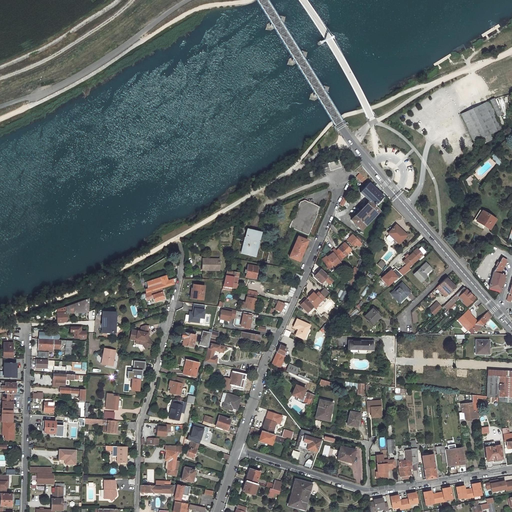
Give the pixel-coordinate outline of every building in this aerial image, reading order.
[(493,99),(460,113),(475,147),(478,146),(476,142),(479,141),(481,145),(493,140),(491,135),(502,130),(500,125),(504,123),(493,99)] [(495,154),(493,156),(500,164),(503,163),(495,154)] [(342,158),(331,160),(330,159),(325,160),(325,163),(331,162),(332,168),(343,165),(342,158)] [(469,184),(474,180),(470,176),(465,180),(469,184)] [(351,184),(339,205),(343,207),(354,186),(351,184)] [(368,201),(374,206),(381,198),(367,184),(359,192),(368,201)] [(300,201),(290,228),(298,231),(309,236),(321,207),(306,200),(300,201)] [(374,206),(368,201),(349,221),(360,231),(379,211),(374,206)] [(487,227),(478,222),(483,212),(481,211),(475,222),(486,228),(487,227)] [(483,212),(478,222),(487,227),(491,230),(497,220),(483,212)] [(397,224),(389,231),(395,236),(394,238),(399,244),(407,236),(402,231),(402,230),(397,224)] [(245,238),(241,253),(256,257),(258,248),(257,247),(258,241),(260,242),(262,235),(249,231),(247,238),(245,238)] [(387,234),(384,237),(390,242),(393,240),(387,234)] [(353,236),(347,241),(354,247),(359,242),(353,236)] [(298,238),(289,258),(298,262),(307,242),(298,238)] [(338,253),(343,260),(352,251),(345,244),(337,252),(338,253)] [(332,255),(328,258),(330,259),(338,253),(337,252),(335,250),(331,253),(332,255)] [(416,265),(415,263),(423,256),(418,250),(404,263),(409,268),(413,264),(415,266),(416,265)] [(329,259),(323,263),(328,270),(334,267),(335,269),(340,265),(339,264),(343,261),(343,260),(338,253),(330,259),(329,259)] [(501,274),(499,274),(506,260),(501,257),(492,271),(488,287),(501,291),(505,275),(504,275),(505,273),(502,272),(501,274)] [(207,260),(201,260),(201,269),(217,270),(217,258),(207,258),(207,260)] [(377,264),(382,269),(386,264),(381,259),(377,264)] [(426,263),(414,275),(422,282),(427,277),(425,275),(432,269),(426,263)] [(248,267),(246,278),(256,280),(258,269),(248,267)] [(388,287),(398,277),(390,269),(380,279),(388,287)] [(226,284),(225,286),(232,287),(233,282),(238,283),(241,273),(227,270),(224,281),(225,281),(225,284),(226,284)] [(331,285),(334,281),(321,270),(319,273),(318,271),(316,274),(317,275),(315,278),(322,284),(325,280),(331,285)] [(147,286),(144,287),(146,292),(162,288),(168,286),(176,283),(177,277),(168,280),(166,273),(146,280),(147,286)] [(447,278),(436,288),(438,290),(441,287),(448,294),(455,287),(447,278)] [(194,284),(192,298),(203,300),(205,286),(194,284)] [(404,285),(393,296),(400,304),(405,299),(407,300),(412,295),(404,285)] [(464,287),(456,296),(458,298),(460,296),(468,305),(475,298),(464,287)] [(146,292),(144,293),(146,299),(153,296),(154,301),(165,298),(162,288),(146,292)] [(319,294),(324,300),(330,294),(325,289),(319,294)] [(289,292),(285,301),(290,304),(295,294),(289,292)] [(313,294),(306,300),(312,308),(314,311),(318,307),(317,306),(324,300),(319,294),(316,296),(313,294)] [(455,296),(443,305),(448,311),(456,304),(454,302),(458,299),(455,296)] [(86,299),(67,305),(67,312),(90,310),(90,297),(86,299)] [(247,303),(246,308),(253,310),(255,299),(246,297),(245,303),(247,303)] [(302,302),(299,305),(307,314),(312,308),(306,300),(303,303),(302,302)] [(358,309),(364,305),(361,301),(355,305),(358,309)] [(435,316),(442,308),(437,302),(429,310),(435,316)] [(278,304),(274,312),(280,315),(284,306),(278,304)] [(67,305),(57,308),(58,321),(63,321),(63,319),(67,319),(67,312),(67,305)] [(374,308),(357,322),(364,330),(377,319),(378,321),(382,317),(374,308)] [(220,309),(219,320),(231,321),(232,311),(220,309)] [(103,326),(103,331),(108,331),(109,329),(111,332),(117,332),(117,322),(117,312),(112,312),(110,313),(109,312),(104,311),(104,321),(106,324),(103,326)] [(470,314),(467,311),(457,320),(468,331),(472,327),(476,323),(472,320),(473,319),(469,315),(470,314)] [(252,316),(251,316),(251,314),(243,312),(241,325),(249,327),(252,316)] [(476,323),(472,327),(477,331),(491,317),(487,312),(476,323)] [(205,315),(203,323),(211,326),(214,317),(205,315)] [(298,329),(295,335),(306,340),(311,330),(308,328),(310,326),(296,319),(293,327),(298,329)] [(142,331),(133,329),(132,336),(138,338),(138,341),(142,342),(141,343),(145,344),(148,348),(154,344),(151,339),(149,340),(151,329),(150,329),(151,325),(148,324),(143,326),(142,331)] [(324,326),(319,330),(320,331),(328,339),(333,328),(330,324),(326,328),(324,326)] [(82,337),(85,337),(85,334),(87,334),(87,331),(82,331),(82,327),(72,326),(71,331),(75,332),(75,337),(82,337)] [(285,329),(283,335),(288,337),(291,332),(285,329)] [(203,331),(200,346),(207,348),(209,342),(210,339),(210,337),(211,333),(203,331)] [(245,337),(244,338),(259,341),(261,335),(242,331),(241,336),(245,337)] [(184,337),(183,344),(193,346),(196,335),(183,332),(182,337),(184,337)] [(39,339),(39,347),(54,348),(55,340),(39,339)] [(55,340),(54,348),(62,348),(62,339),(55,339),(55,340)] [(490,355),(489,348),(492,348),(491,340),(477,341),(478,355),(490,355)] [(4,342),(4,357),(14,357),(14,353),(16,353),(16,349),(14,349),(14,342),(4,342)] [(346,350),(371,350),(371,342),(346,342),(346,350)] [(208,348),(205,362),(216,364),(217,358),(213,357),(212,357),(213,350),(223,352),(224,346),(211,343),(210,348),(208,348)] [(281,345),(272,364),(280,368),(286,356),(285,355),(288,348),(281,345)] [(106,348),(103,364),(113,365),(116,350),(106,348)] [(37,359),(36,367),(49,367),(49,359),(37,359)] [(186,359),(182,373),(194,376),(198,362),(186,359)] [(4,362),(4,376),(16,376),(17,363),(4,362)] [(53,365),(53,372),(54,373),(71,374),(71,372),(66,371),(66,366),(53,365)] [(290,365),(286,371),(296,376),(299,369),(290,365)] [(232,371),(228,387),(242,390),(245,374),(232,371)] [(497,398),(497,402),(511,403),(511,372),(487,371),(485,397),(497,398)] [(61,387),(65,387),(66,378),(75,379),(75,374),(71,374),(54,373),(53,377),(56,378),(56,382),(53,382),(53,386),(61,387)] [(50,375),(42,375),(42,374),(35,374),(35,385),(50,385),(50,375)] [(129,379),(128,388),(132,388),(132,391),(135,391),(135,388),(139,388),(141,388),(142,379),(140,379),(141,375),(128,374),(128,379),(129,379)] [(183,383),(179,382),(180,377),(172,376),(171,380),(170,380),(169,385),(172,386),(170,392),(180,394),(183,383)] [(319,380),(317,385),(328,389),(330,384),(319,380)] [(13,393),(17,393),(17,388),(17,387),(15,387),(15,383),(4,382),(4,386),(0,386),(0,385),(0,389),(3,390),(3,393),(13,393)] [(344,384),(344,387),(358,389),(357,396),(363,396),(364,386),(344,384)] [(304,389),(294,385),(290,395),(296,397),(295,401),(296,403),(297,404),(298,405),(299,405),(301,406),(303,406),(305,405),(310,407),(313,397),(306,393),(305,396),(301,395),(303,392),(304,389)] [(80,393),(80,399),(85,400),(85,388),(65,387),(61,387),(61,392),(80,393)] [(109,392),(107,408),(118,409),(118,405),(122,406),(122,400),(119,399),(119,394),(109,392)] [(0,418),(0,421),(3,422),(13,422),(13,393),(3,393),(1,393),(1,418),(0,418)] [(224,402),(223,407),(236,411),(240,398),(223,393),(220,401),(224,402)] [(188,395),(187,402),(194,403),(195,396),(188,395)] [(472,403),(460,405),(461,413),(464,413),(465,418),(479,416),(476,396),(471,396),(472,403)] [(46,398),(45,412),(54,413),(55,399),(46,398)] [(319,400),(316,415),(322,416),(322,419),(328,420),(332,402),(319,400)] [(367,401),(368,418),(382,417),(381,400),(367,401)] [(172,403),(169,417),(178,420),(182,405),(172,403)] [(108,411),(107,418),(115,419),(116,412),(108,411)] [(350,412),(347,420),(350,421),(349,426),(356,428),(360,415),(350,412)] [(205,415),(204,420),(211,423),(213,418),(205,415)] [(219,415),(216,426),(227,429),(231,419),(219,415)] [(108,422),(107,431),(116,432),(118,422),(114,422),(115,420),(85,417),(85,423),(103,424),(103,422),(108,422)] [(45,419),(45,432),(56,433),(56,420),(45,419)] [(264,427),(263,431),(273,434),(277,423),(266,419),(263,427),(264,427)] [(13,422),(3,422),(3,434),(6,434),(6,439),(14,439),(15,422),(13,422)] [(158,423),(157,435),(166,436),(166,429),(167,424),(158,423)] [(262,436),(261,441),(271,444),(273,440),(285,444),(287,439),(282,437),(273,434),(263,431),(262,430),(260,436),(262,436)] [(285,430),(282,437),(287,439),(291,440),(293,433),(285,430)] [(301,430),(300,435),(322,441),(324,436),(301,430)] [(511,434),(502,436),(503,440),(505,440),(506,449),(511,448),(511,434)] [(297,442),(296,447),(318,452),(322,441),(300,435),(297,442)] [(189,447),(186,454),(194,457),(196,452),(198,453),(199,450),(197,449),(199,444),(190,440),(188,446),(189,447)] [(120,463),(120,464),(126,464),(126,462),(127,446),(117,446),(117,452),(117,462),(120,463)] [(499,446),(484,448),(486,461),(491,460),(501,459),(499,446)] [(443,447),(435,448),(436,456),(440,455),(441,464),(445,463),(444,451),(443,447)] [(76,450),(60,449),(60,459),(66,460),(65,464),(75,465),(76,450)] [(341,449),(337,461),(351,465),(355,453),(341,449)] [(170,461),(167,475),(176,476),(179,461),(175,460),(177,452),(167,450),(165,460),(170,461)] [(458,455),(453,455),(453,458),(450,459),(448,450),(444,451),(445,463),(445,467),(463,465),(462,453),(458,453),(458,455)] [(432,455),(422,456),(425,479),(435,478),(432,455)] [(396,460),(388,461),(383,462),(383,456),(377,457),(378,473),(378,478),(387,478),(387,469),(397,469),(396,460)] [(304,467),(310,469),(313,461),(310,460),(305,464),(304,467)] [(411,460),(397,461),(399,477),(411,475),(410,470),(412,470),(411,460)] [(184,468),(182,479),(195,481),(197,470),(184,468)] [(250,469),(246,481),(256,484),(260,473),(250,469)] [(38,483),(54,483),(54,473),(38,473),(38,483)] [(0,491),(7,492),(7,482),(9,482),(9,474),(0,474),(0,491)] [(115,480),(104,480),(104,498),(109,498),(111,500),(116,495),(114,493),(114,489),(115,488),(115,480)] [(490,483),(485,484),(487,490),(491,489),(492,492),(506,489),(506,491),(511,490),(511,481),(505,483),(504,481),(498,483),(498,480),(490,482),(490,483)] [(246,481),(242,492),(254,496),(258,485),(256,484),(246,481)] [(294,481),(285,506),(301,511),(309,486),(294,481)] [(275,482),(273,490),(280,493),(283,484),(275,482)] [(65,483),(56,483),(56,498),(53,498),(52,509),(63,509),(64,487),(65,487),(65,483)] [(463,486),(456,487),(458,499),(466,497),(466,499),(474,497),(474,496),(481,495),(479,483),(471,484),(472,488),(464,490),(463,486)] [(173,493),(174,485),(172,485),(166,485),(161,484),(161,486),(155,486),(155,485),(140,485),(140,492),(173,493)] [(173,493),(172,493),(175,494),(174,498),(180,499),(183,486),(174,484),(174,485),(173,493)] [(430,493),(423,494),(425,506),(433,505),(444,503),(444,502),(451,500),(449,489),(441,490),(442,494),(431,496),(430,493)] [(1,493),(1,505),(13,506),(13,501),(15,501),(15,493),(1,493)] [(407,500),(403,501),(404,510),(409,509),(408,505),(416,504),(414,493),(406,494),(407,500)] [(404,510),(403,501),(398,502),(397,496),(389,498),(391,508),(399,507),(399,511),(404,510)] [(388,510),(387,503),(383,504),(382,498),(373,500),(373,502),(369,503),(369,511),(375,511),(374,510),(384,509),(384,511),(388,510)] [(175,501),(173,511),(185,511),(186,510),(187,503),(175,501)] [(494,511),(493,502),(471,507),(472,511),(481,511),(481,510),(488,508),(489,511),(494,511)]
